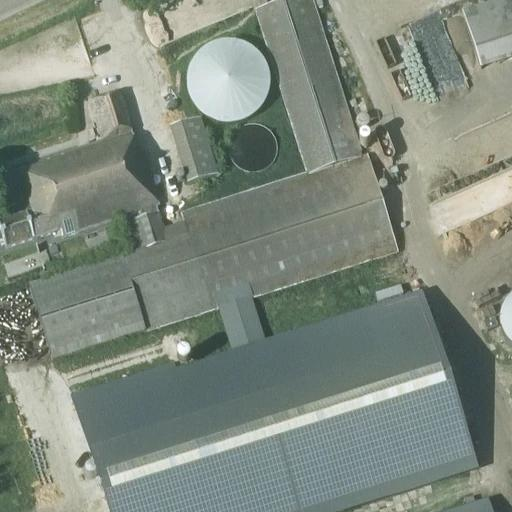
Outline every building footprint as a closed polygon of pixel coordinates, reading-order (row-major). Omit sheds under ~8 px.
[(109,511),(488,511),(487,507),(471,511),(339,511),(475,469),(421,300),(261,351),(246,302),(398,253),(367,158),(360,160),(308,0),(295,0),(254,14),(307,177),(182,217),(185,225),(163,232),(156,211),(160,210),(142,155),(137,157),(116,94),(87,103),(100,143),(13,171),(27,213),(0,221),(0,231),(7,252),(63,234),(65,240),(125,220),(135,251),(27,286),(52,365),(222,310),(237,358),(175,378),(172,368),(73,399),(109,511)] [(479,72),(511,61),(511,0),(501,0),(460,13),(479,72)] [(84,22),(45,23),(46,80),(86,79),(84,22)] [(405,30),(390,35),(403,68),(418,62),(405,30)] [(192,107),(197,114),(203,119),(210,124),(217,126),(225,128),(233,127),(241,125),(249,122),(255,117),(261,111),(265,104),(268,96),(269,88),(269,80),(267,72),(263,65),(258,58),(252,53),(245,48),(238,46),(229,45),(221,45),(213,47),(206,50),(199,55),(194,61),(190,68),(187,76),(186,84),(186,92),(188,100),(192,107)] [(200,120),(168,130),(186,186),(217,177),(200,120)] [(495,291),(473,301),(478,310),(499,300),(495,291)] [(511,297),(510,299),(505,305),(501,312),(499,319),(499,327),(501,335),(505,342),(510,348),(511,349),(511,297)] [(480,314),(483,321),(494,316),(491,309),(480,314)]
